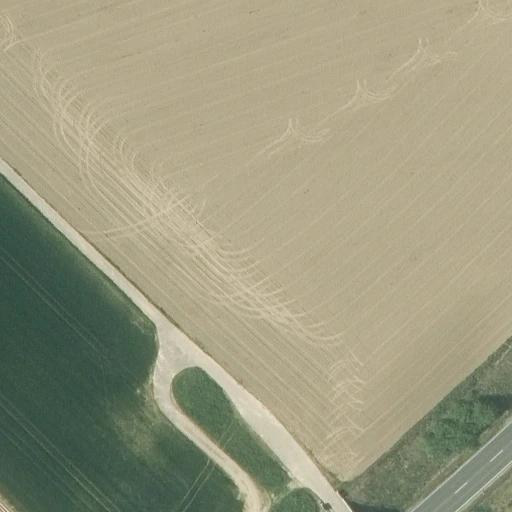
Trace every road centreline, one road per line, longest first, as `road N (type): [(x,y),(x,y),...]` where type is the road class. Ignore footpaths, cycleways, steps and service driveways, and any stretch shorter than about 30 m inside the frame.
road 1 (track): [(179,336),(0,162)]
road 2 (track): [(336,511),(179,336)]
road 3 (track): [(253,511),(251,492),(158,394),(155,374),(179,336)]
